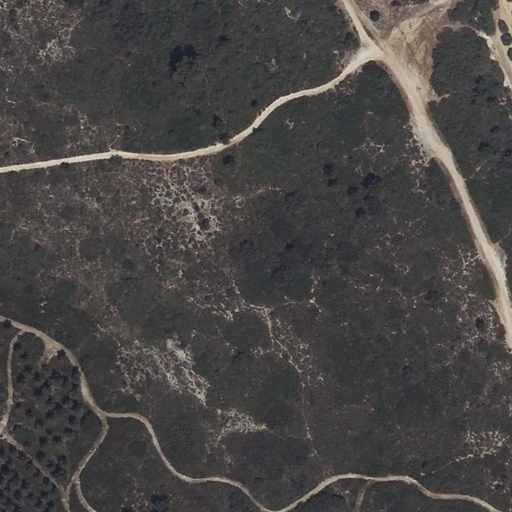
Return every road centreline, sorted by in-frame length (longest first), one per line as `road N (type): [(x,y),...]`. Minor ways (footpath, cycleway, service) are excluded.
road 1 (track): [(0,165),(216,148),(291,101),(348,83),(447,0)]
road 2 (track): [(343,0),(366,39),(409,78),(501,281),(511,323)]
road 3 (track): [(29,327),(67,354),(105,416),(138,416),(151,427),(167,465),(185,477),(241,485),(276,511)]
road 4 (track): [(277,511),(354,472),(407,478),(432,495),(498,511)]
road 5 (track): [(0,317),(29,327),(13,341),(0,428)]
